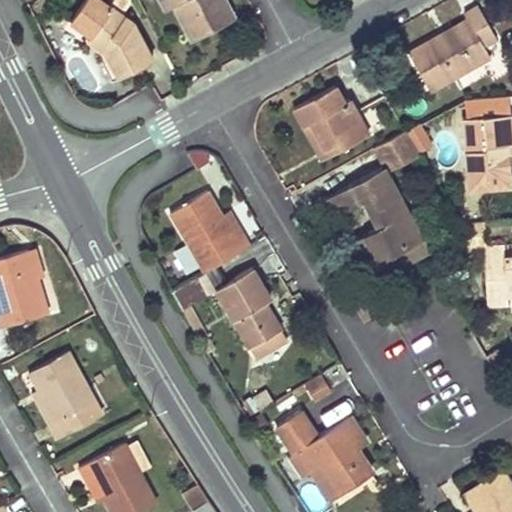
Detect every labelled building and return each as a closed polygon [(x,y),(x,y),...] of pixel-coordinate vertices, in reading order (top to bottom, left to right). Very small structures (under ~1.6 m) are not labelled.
[(80,0),(68,16),(78,24),(89,31),(85,35),(106,52),(104,54),(117,76),(151,58),(130,17),(106,0),(80,0)] [(171,1),(180,19),(190,37),(232,15),(223,0),(159,0),(163,5),(171,1)] [(434,36),(455,75),(488,56),(483,46),(496,39),(478,6),(464,14),(466,18),(434,36)] [(455,75),(434,36),(408,50),(430,89),(455,75)] [(368,132),(358,115),(349,97),(343,101),(333,84),(293,105),(321,158),(368,132)] [(508,182),(507,167),(506,151),(511,151),(511,111),(463,115),(467,185),(508,182)] [(388,166),(417,150),(409,137),(404,129),(371,147),(378,159),(383,156),(388,166)] [(350,241),(404,212),(380,166),(322,197),(331,215),(363,198),(377,223),(349,238),(350,241)] [(229,215),(227,217),(224,218),(207,189),(169,210),(205,270),(246,245),(229,215)] [(369,276),(398,261),(427,245),(410,213),(406,215),(404,212),(350,241),(369,276)] [(511,252),(504,253),(503,243),(482,245),(481,221),(460,223),(463,264),(482,262),(486,304),(511,301),(511,252)] [(41,274),(34,247),(27,249),(34,276),(41,274)] [(0,323),(44,311),(34,276),(27,249),(0,256),(0,323)] [(232,314),(267,293),(252,266),(216,287),(232,314)] [(207,292),(197,275),(171,290),(179,303),(186,315),(198,334),(206,330),(190,301),(207,292)] [(269,296),(267,293),(232,314),(250,346),(281,327),(273,313),(265,299),(269,296)] [(368,296),(353,304),(363,320),(377,313),(368,296)] [(256,355),(287,337),(281,327),(250,346),(256,355)] [(207,349),(215,344),(206,330),(198,334),(207,349)] [(33,391),(44,413),(57,436),(100,412),(66,349),(27,370),(37,389),(33,391)] [(321,372),(302,382),(312,401),(331,390),(321,372)] [(365,440),(348,415),(316,436),(298,410),(275,426),(293,452),(297,449),(330,498),(371,470),(355,447),(365,440)] [(100,491),(108,506),(111,511),(133,511),(154,501),(122,441),(78,464),(94,494),(100,491)] [(511,511),(511,486),(502,470),(464,494),(474,511),(511,511)] [(195,504),(206,497),(200,488),(189,495),(195,504)]
